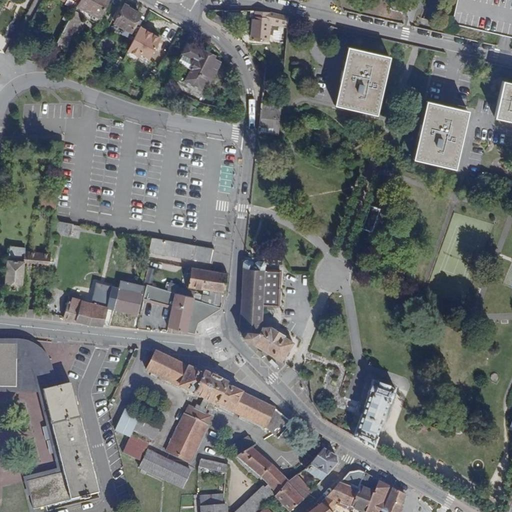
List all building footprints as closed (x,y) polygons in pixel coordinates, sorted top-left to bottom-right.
[(80,0),(57,42),(67,47),(83,16),(99,24),(111,0),(80,0)] [(511,0),(457,0),(452,24),(511,38),(511,0)] [(403,3),(393,1),(391,9),(401,12),(403,3)] [(127,6),(126,7),(124,6),(115,23),(131,32),(140,15),(132,10),(133,9),(132,8),(129,6),(127,6)] [(270,24),(289,28),(290,17),(289,17),(272,13),(254,11),(250,10),(249,17),(253,18),(251,39),(268,41),(270,24)] [(228,12),(228,20),(242,21),(242,14),(239,12),(228,12)] [(210,20),(222,27),(226,22),(213,14),(210,20)] [(160,38),(140,27),(127,50),(139,56),(141,53),(149,58),(160,38)] [(214,56),(187,44),(178,63),(191,69),(186,79),(206,88),(218,62),(212,59),(214,56)] [(389,57),(348,48),(335,105),(376,114),(389,57)] [(511,83),(503,81),(494,117),(511,121),(511,83)] [(467,111),(426,102),(413,159),(454,168),(467,111)] [(278,135),(281,105),(261,103),(259,133),(278,135)] [(55,209),(56,195),(42,194),(41,208),(55,209)] [(368,215),(377,218),(380,209),(370,206),(368,215)] [(372,233),(377,218),(368,215),(363,230),(372,233)] [(73,224),(54,221),(52,232),(71,235),(73,224)] [(212,263),(214,249),(151,238),(149,252),(212,263)] [(26,267),(48,270),(50,254),(28,251),(27,262),(27,264),(26,267)] [(4,290),(22,292),(25,264),(25,262),(23,261),(7,260),(4,290)] [(252,261),(243,261),(239,332),(240,336),(281,362),(293,342),(284,337),(285,336),(270,328),(262,327),(263,306),(278,307),(280,272),(264,271),(264,263),(256,262),(256,263),(252,263),(252,261)] [(145,280),(150,282),(154,268),(148,267),(145,280)] [(224,293),(227,274),(192,268),(188,287),(210,291),(209,297),(194,294),(193,300),(220,309),(220,308),(221,292),(222,293),(224,293)] [(120,311),(122,282),(121,281),(114,309),(120,311)] [(144,287),(122,282),(120,311),(121,311),(120,315),(129,318),(130,313),(138,315),(144,287)] [(172,308),(175,294),(147,284),(144,301),(172,308)] [(70,297),(65,318),(90,325),(103,326),(108,310),(112,292),(94,288),(91,302),(70,297)] [(193,300),(175,294),(172,308),(168,328),(195,334),(198,323),(220,309),(193,300)] [(27,342),(17,339),(16,343),(15,389),(16,393),(36,393),(42,391),(57,387),(52,368),(50,363),(49,360),(46,356),(45,353),(43,351),(39,348),(35,345),(31,343),(27,342)] [(15,389),(16,343),(0,342),(0,388),(2,388),(15,389)] [(278,439),(291,424),(277,411),(226,387),(226,385),(204,375),(204,376),(155,352),(146,370),(194,394),(194,396),(203,400),(200,407),(196,405),(193,410),(188,407),(185,414),(183,413),(165,451),(190,463),(208,426),(206,424),(210,416),(205,414),(207,410),(203,408),(207,402),(216,407),(217,405),(265,428),(278,439)] [(279,366),(272,358),(269,361),(276,368),(279,366)] [(356,437),(370,445),(392,385),(377,379),(356,437)] [(87,447),(71,384),(57,387),(42,391),(58,454),(87,447)] [(139,417),(125,410),(115,431),(129,438),(122,453),(140,461),(148,443),(131,435),(131,434),(153,444),(158,432),(137,422),(139,417)] [(237,458),(251,449),(255,446),(248,436),(230,448),(237,458)] [(58,454),(59,460),(88,452),(87,447),(58,454)] [(306,454),(313,460),(319,453),(312,447),(306,454)] [(287,484),(288,482),(272,466),(251,449),(237,458),(259,477),(267,486),(276,495),(287,484)] [(313,460),(304,470),(321,482),(337,465),(336,457),(323,449),(319,453),(313,460)] [(33,510),(79,499),(79,501),(84,500),(84,501),(90,499),(89,496),(98,493),(88,452),(59,460),(63,473),(26,482),(33,510)] [(190,472),(147,452),(139,468),(183,488),(190,472)] [(198,467),(226,474),(227,467),(200,461),(198,467)] [(321,504),(320,505),(327,511),(352,511),(353,509),(364,474),(363,473),(362,476),(358,475),(359,472),(358,471),(348,474),(325,500),(325,501),(322,505),(321,504)] [(364,474),(353,509),(361,511),(365,511),(377,482),(364,474)] [(289,481),(288,482),(287,484),(303,500),(311,493),(295,476),(289,481)] [(398,511),(405,496),(377,482),(365,511),(398,511)] [(290,511),(303,500),(287,484),(276,495),(274,497),(288,511),(290,511)] [(260,511),(274,497),(276,495),(267,486),(265,488),(263,486),(236,511),(226,511),(226,505),(222,505),(201,507),(201,511),(260,511)] [(201,507),(222,505),(223,495),(200,497),(201,507)]
